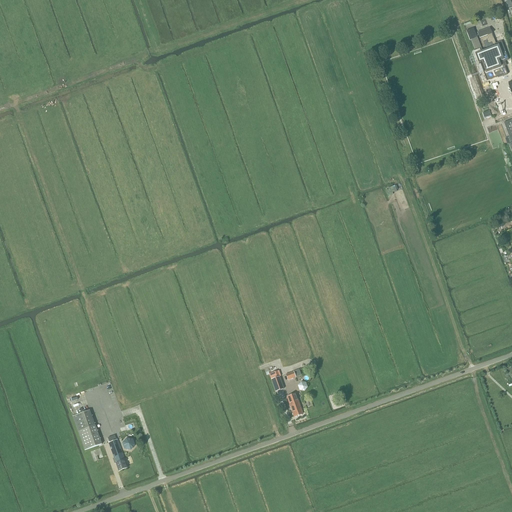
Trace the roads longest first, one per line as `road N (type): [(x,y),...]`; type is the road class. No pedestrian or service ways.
road 1 (unclassified): [(72,511),(511,355)]
road 2 (track): [(341,0),(472,369)]
road 3 (track): [(298,0),(155,48),(138,0)]
road 4 (track): [(0,107),(155,48)]
road 5 (track): [(175,511),(139,411),(104,419)]
road 6 (track): [(511,488),(472,369)]
